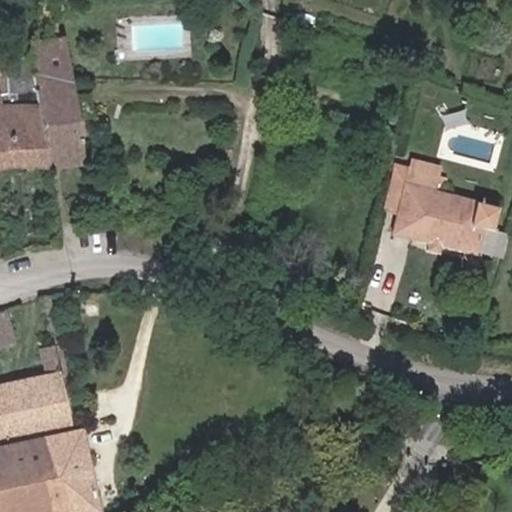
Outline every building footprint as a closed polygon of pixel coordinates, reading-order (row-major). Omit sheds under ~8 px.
[(63,12),(63,1),(38,3),(39,13),(63,12)] [(0,166),(4,165),(34,165),(76,160),(59,39),(28,42),(30,71),(0,74),(0,166)] [(403,177),(399,193),(425,198),(428,183),(403,177)] [(109,216),(105,201),(100,186),(61,194),(70,226),(109,216)] [(393,220),(399,194),(384,190),(378,216),(393,220)] [(411,227),(407,244),(423,248),(436,252),(469,260),(475,234),(485,236),(490,213),(425,198),(399,193),(399,194),(393,220),(392,222),(411,227)] [(411,227),(392,222),(388,239),(407,244),(411,227)] [(436,252),(423,248),(421,256),(434,259),(436,252)] [(16,337),(7,309),(0,311),(0,338),(1,341),(16,337)] [(0,383),(0,447),(43,438),(65,434),(48,342),(34,343),(40,376),(0,383)] [(65,434),(43,438),(54,480),(46,481),(48,495),(62,493),(64,511),(94,511),(77,431),(65,434)] [(54,480),(43,438),(0,447),(0,511),(64,511),(62,493),(48,495),(46,481),(54,480)]
